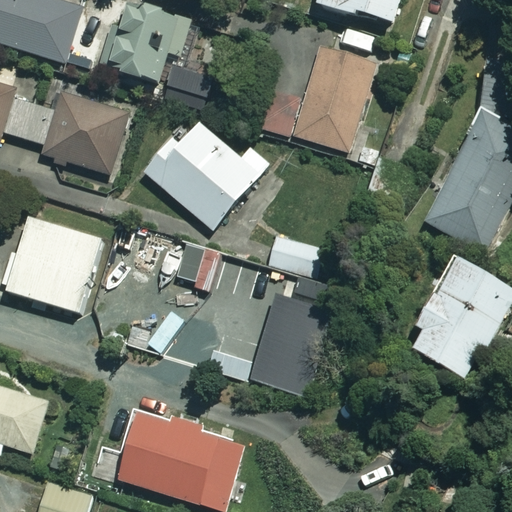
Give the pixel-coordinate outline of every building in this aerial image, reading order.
[(89,15),(41,0),(0,0),(0,46),(71,69),(89,15)] [(414,0),(333,0),(330,15),(404,37),(414,0)] [(105,75),(169,94),(176,71),(193,76),(206,32),(140,12),(132,38),(117,33),(105,75)] [(278,119),(305,127),(300,142),(355,159),(382,70),(327,53),(312,103),(285,95),(278,119)] [(488,125),(434,229),(496,262),(511,230),(511,68),(493,67),(488,125)] [(23,93),(0,86),(0,155),(3,157),(9,139),(52,151),(49,161),(117,181),(136,117),(65,96),(59,114),(20,103),(23,93)] [(249,165),(207,130),(189,152),(181,146),(152,181),(221,238),(278,171),(258,154),(249,165)] [(414,174),(385,164),(369,212),(397,222),(414,174)] [(111,246),(39,224),(16,300),(88,322),(111,246)] [(330,254),(284,240),(275,271),(321,285),(330,254)] [(209,261),(173,247),(160,281),(196,295),(209,261)] [(511,320),(511,289),(472,268),(432,342),(439,346),(430,364),(476,388),(511,320)] [(0,391),(0,447),(39,459),(55,408),(0,391)] [(233,511),(252,449),(147,418),(126,488),(209,511),(233,511)] [(92,511),(96,500),(54,488),(47,511),(92,511)]
